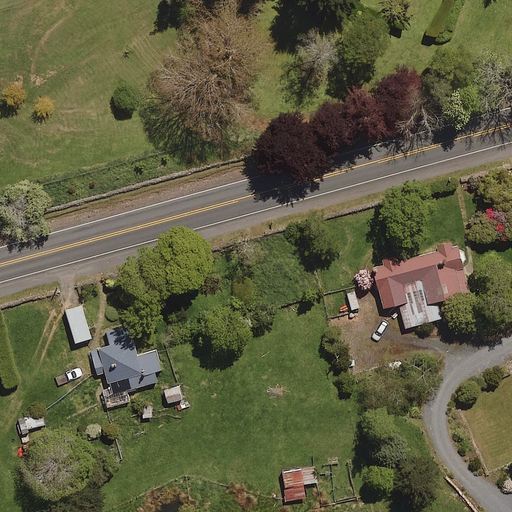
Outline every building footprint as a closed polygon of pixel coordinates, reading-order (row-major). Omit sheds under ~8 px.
[(372,267),(383,310),(398,306),(405,330),(444,319),(440,303),(471,296),(458,246),(453,247),(452,242),(437,246),(438,251),(400,261),(398,255),(381,259),(382,265),(372,267)] [(83,304),(65,309),(76,344),(94,339),(83,304)] [(101,389),(107,408),(130,401),(127,391),(157,382),(154,372),(162,370),(156,348),(138,354),(129,323),(105,330),(109,344),(90,350),(97,376),(104,374),(108,387),(101,389)] [(179,385),(164,390),(168,405),(183,400),(179,385)] [(93,404),(88,393),(69,401),(74,413),(93,404)] [(46,425),(44,413),(22,418),(25,430),(46,425)] [(315,465),(282,470),(286,502),(306,499),(304,485),(318,483),(315,465)]
